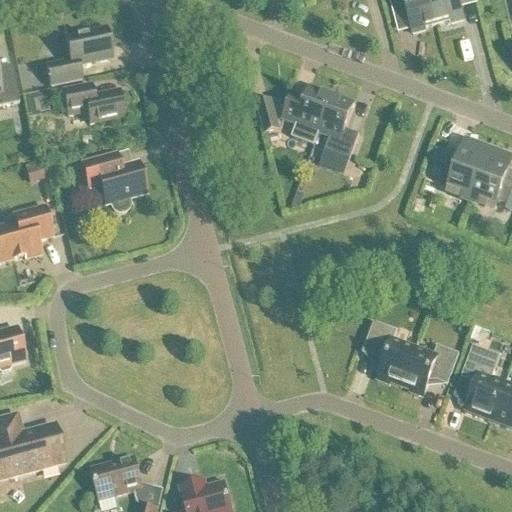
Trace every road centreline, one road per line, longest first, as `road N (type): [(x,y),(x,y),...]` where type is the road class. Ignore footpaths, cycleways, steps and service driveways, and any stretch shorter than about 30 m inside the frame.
road 1 (residential): [(210,252),(70,289),(56,314),(68,384),(172,436),(252,419)]
road 2 (residential): [(511,126),(171,0)]
road 3 (residential): [(252,419),(327,402),(511,469)]
road 4 (unclassified): [(210,252),(140,0)]
road 5 (unclassified): [(252,419),(210,252)]
